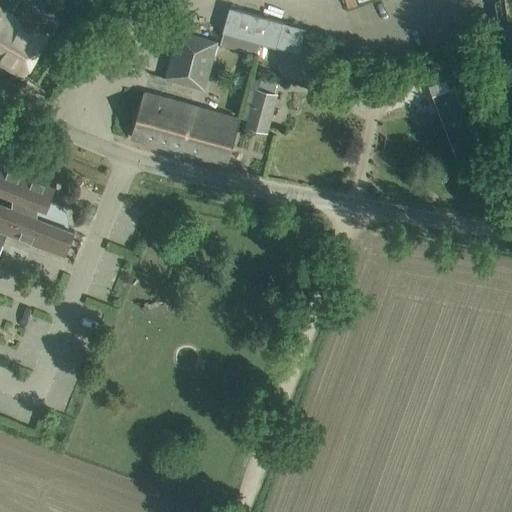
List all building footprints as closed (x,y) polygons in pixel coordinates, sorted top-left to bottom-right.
[(46,38),(40,34),(49,19),(26,5),(17,20),(13,18),(0,37),(0,62),(23,77),(46,38)] [(223,31),(219,44),(256,55),(260,43),(276,47),(283,22),(231,7),(223,31)] [(0,37),(13,18),(4,12),(2,16),(0,14),(0,37)] [(289,31),(281,28),(276,46),(324,58),(328,39),(294,31),(295,27),(291,26),(289,31)] [(217,42),(178,31),(165,79),(204,90),(217,42)] [(251,78),(246,98),(241,117),(250,119),(249,123),(265,128),(276,84),(251,78)] [(186,105),(143,93),(130,137),(174,149),(186,105)] [(239,120),(186,105),(174,149),(227,165),(239,120)] [(0,251),(7,233),(65,256),(67,250),(74,231),(65,227),(66,223),(66,219),(65,215),(63,211),(57,206),(53,203),(50,202),(56,185),(3,164),(0,171),(0,191),(13,197),(12,206),(0,202),(0,251)]
